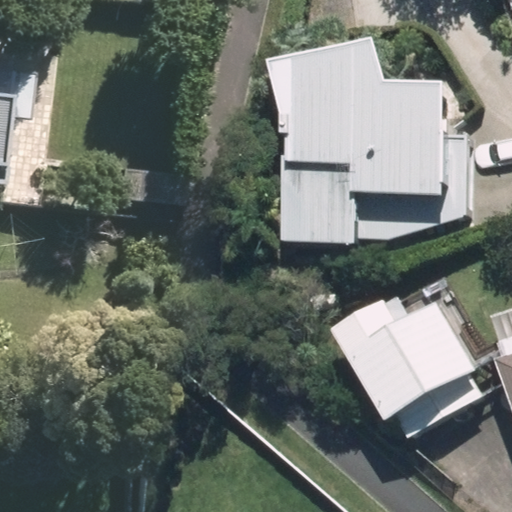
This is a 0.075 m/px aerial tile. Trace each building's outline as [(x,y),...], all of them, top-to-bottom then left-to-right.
[(472,134),(445,133),(445,78),(382,77),(372,33),(276,55),(281,121),(280,260),(353,260),(353,248),(391,249),(470,224),(472,134)] [(0,175),(9,90),(0,88),(0,175)] [(146,169),(109,166),(105,200),(142,203),(146,169)] [(337,334),(390,427),(402,421),(413,439),(486,396),(475,378),(484,372),(445,305),(405,328),(391,304),(337,334)] [(511,320),(492,328),(508,371),(496,375),(511,418),(511,320)]
